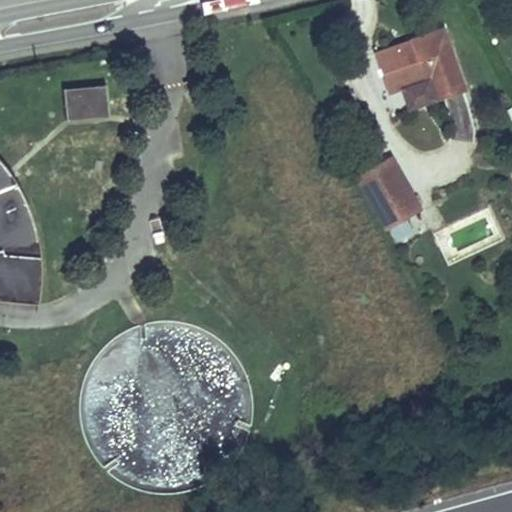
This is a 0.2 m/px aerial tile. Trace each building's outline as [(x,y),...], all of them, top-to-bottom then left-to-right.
[(386,93),(427,78),(434,98),(460,89),(441,30),(373,54),(386,93)] [(107,111),(105,90),(62,94),(64,116),(107,111)] [(343,157),(351,171),(354,170),(373,162),(370,155),(366,146),(343,157)] [(388,147),(370,155),(373,162),(354,170),(362,189),(398,172),(388,147)] [(0,295),(34,299),(37,255),(32,224),(22,195),(8,171),(0,161),(0,295)] [(178,185),(179,197),(191,196),(190,184),(178,185)] [(187,222),(185,205),(173,206),(175,223),(187,222)] [(185,290),(185,294),(185,298),(188,302),(191,304),(195,306),(199,306),(203,305),(207,303),(209,299),(210,295),(210,291),(208,287),(206,284),(202,282),(198,281),(194,281),(190,283),(187,286),(185,290)] [(169,322),(144,324),(124,331),(105,345),(85,370),(77,398),(78,426),(90,455),(107,474),(132,489),(162,495),(194,490),(214,479),(232,462),(243,444),(250,422),(250,396),(243,373),(232,354),(214,338),(193,327),(169,322)]
